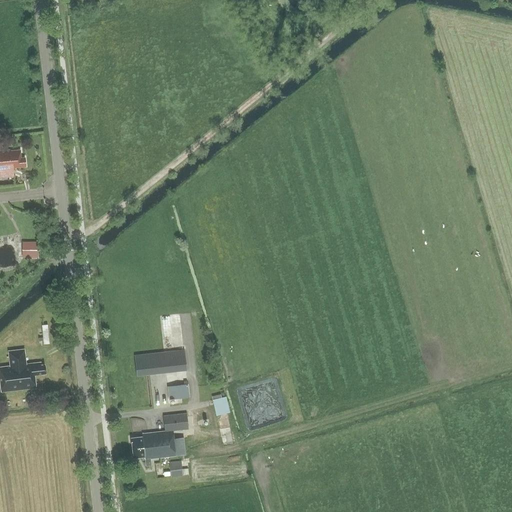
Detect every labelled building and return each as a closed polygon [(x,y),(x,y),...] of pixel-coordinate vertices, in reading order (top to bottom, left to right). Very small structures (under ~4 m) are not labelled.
[(10,152),(10,151),(0,151),(0,177),(13,176),(13,170),(15,170),(15,167),(26,166),(25,157),(21,158),(20,151),(10,152)] [(38,259),(38,244),(30,244),(30,259),(38,259)] [(11,367),(0,368),(0,376),(2,393),(37,389),(35,376),(46,375),(45,366),(41,366),(41,363),(27,365),(25,350),(9,352),(11,367)] [(134,356),(137,376),(187,370),(185,350),(134,356)] [(170,399),(189,397),(187,384),(168,386),(170,399)] [(217,416),(230,413),(225,397),(212,400),(217,416)] [(174,439),(174,431),(188,429),(187,413),(163,416),(165,431),(141,433),(142,437),(131,438),(133,458),(145,457),(146,466),(151,465),(151,458),(176,456),(186,455),(184,438),(174,439)] [(182,469),(181,461),(169,462),(170,478),(184,476),(183,475),(189,475),(188,469),(182,469)]
